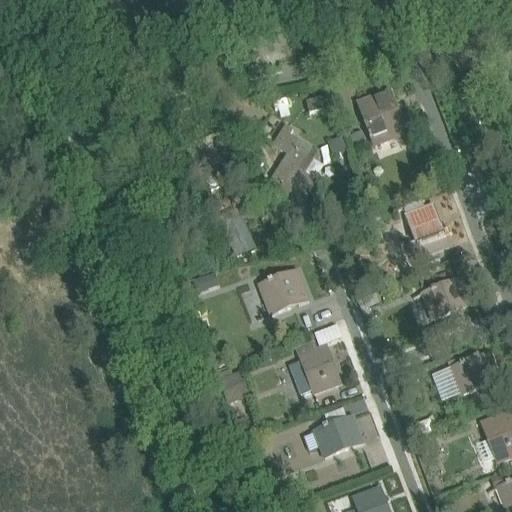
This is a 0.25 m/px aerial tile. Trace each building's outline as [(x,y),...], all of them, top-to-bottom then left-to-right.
[(511,0),(474,0),(476,13),(511,6),(511,0)] [(375,149),(407,137),(390,93),(358,105),(375,149)] [(305,174),(317,155),(290,137),(293,133),(286,128),(274,148),(281,152),(281,151),(292,159),(277,183),(275,181),(270,189),(287,200),(298,182),(311,191),(316,182),(305,174)] [(349,139),(355,152),(368,146),(363,133),(349,139)] [(340,140),(328,145),(332,156),(344,152),(340,140)] [(288,222),(300,230),(312,212),(299,205),(288,222)] [(449,249),(433,208),(407,218),(422,259),(449,249)] [(241,277),(252,277),(252,268),(241,268),(241,277)] [(298,273),(259,288),(270,319),(310,304),(298,273)] [(204,280),(194,283),(197,294),(208,291),(204,280)] [(471,308),(461,281),(423,296),(433,323),(471,308)] [(300,358),(302,364),(291,368),(302,397),(313,393),(315,397),(341,387),(327,348),(300,358)] [(460,398),(500,383),(490,356),(450,372),(460,398)] [(219,383),(228,408),(251,400),(242,374),(219,383)] [(511,413),(493,421),(486,424),(501,464),(511,460),(511,413)] [(235,424),(242,444),(255,440),(248,419),(235,424)] [(353,419),(315,434),(325,461),(363,446),(353,419)] [(496,491),(498,491),(505,488),(501,477),(492,480),(496,491)] [(511,511),(511,485),(505,488),(498,491),(505,511),(511,511)] [(388,511),(380,490),(354,501),(358,511),(388,511)]
